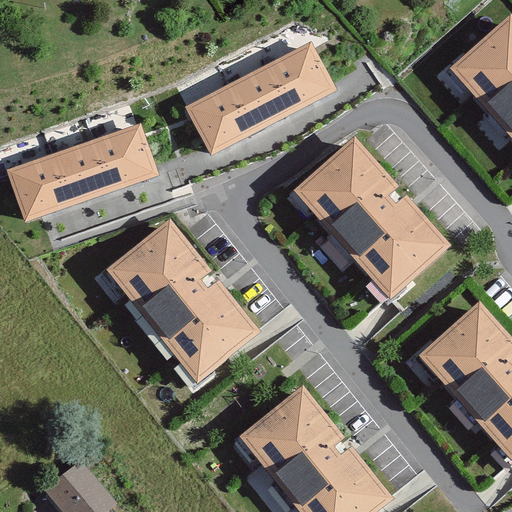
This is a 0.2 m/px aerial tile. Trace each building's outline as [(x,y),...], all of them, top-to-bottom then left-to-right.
[(457,68),(511,127),(511,24),(508,21),(457,68)] [(311,44),(185,111),(211,159),(336,92),(311,44)] [(140,127),(8,173),(26,224),(158,177),(140,127)] [(302,192),(393,292),(445,245),(353,146),(302,192)] [(111,276),(199,378),(251,333),(164,231),(111,276)] [(427,363),(511,455),(511,353),(478,316),(427,363)] [(247,446),(302,511),(374,511),(386,503),(300,402),(247,446)] [(110,511),(115,509),(77,459),(59,473),(62,477),(47,488),(65,511),(110,511)]
